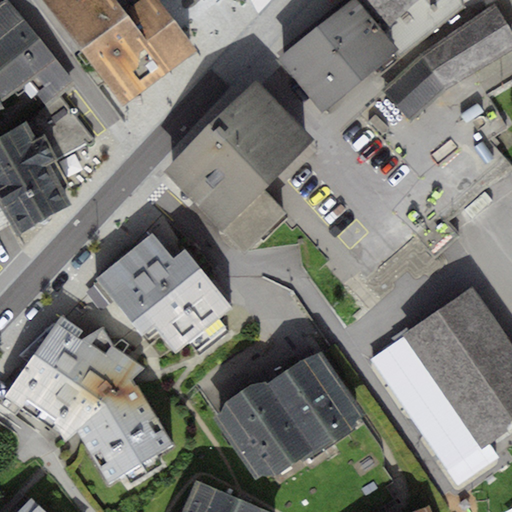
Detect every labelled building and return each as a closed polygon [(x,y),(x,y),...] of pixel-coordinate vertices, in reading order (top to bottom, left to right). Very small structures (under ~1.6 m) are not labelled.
[(114,0),(45,0),(46,0),(122,106),(194,55),(153,0),(149,0),(127,17),(114,0)] [(361,0),(401,50),(462,0),(361,0)] [(356,1),(278,61),(320,115),(398,55),(356,1)] [(78,84),(6,4),(0,8),(0,110),(3,108),(1,103),(28,85),(49,109),(78,84)] [(422,58),(386,94),(413,125),(447,91),(511,51),(511,36),(498,11),(422,58)] [(313,146),(254,86),(163,176),(223,235),(313,146)] [(26,121),(0,137),(0,204),(18,236),(73,204),(51,165),(92,143),(72,113),(36,139),(26,121)] [(171,262),(153,239),(128,259),(92,287),(144,352),(159,339),(175,359),(235,311),(186,250),(179,256),(171,262)] [(511,341),(473,288),(371,363),(455,477),(511,434),(511,341)] [(144,372),(60,322),(6,403),(67,448),(78,436),(109,490),(174,453),(133,388),(144,372)] [(318,356),(268,390),(314,460),(365,427),(318,356)] [(262,389),(212,420),(257,491),(307,460),(262,389)] [(249,511),(196,489),(186,511),(249,511)] [(39,511),(29,502),(19,511),(39,511)]
